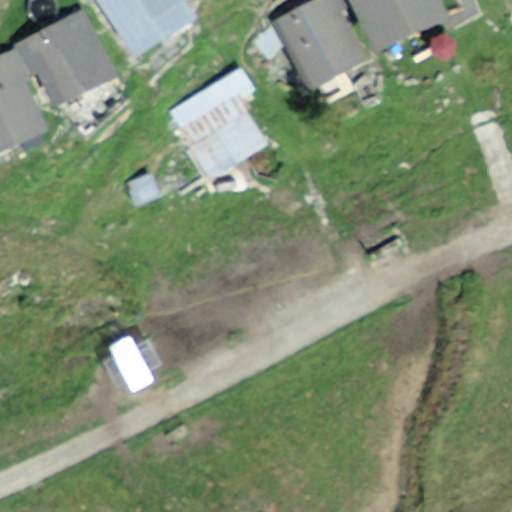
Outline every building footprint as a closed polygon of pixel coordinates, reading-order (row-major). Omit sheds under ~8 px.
[(103,0),(132,46),(183,15),(174,0),(103,0)] [(341,0),(325,0),(283,22),(313,79),(358,56),(334,9),(344,4),(341,0)] [(432,0),(357,0),(378,42),(438,12),(432,0)] [(106,71),(79,17),(19,47),(30,69),(40,64),(56,96),(106,71)] [(14,54),(0,61),(0,141),(35,124),(12,77),(22,72),(14,54)] [(202,143),(193,148),(208,172),(258,140),(232,99),(247,89),(240,78),(183,114),(202,143)]
